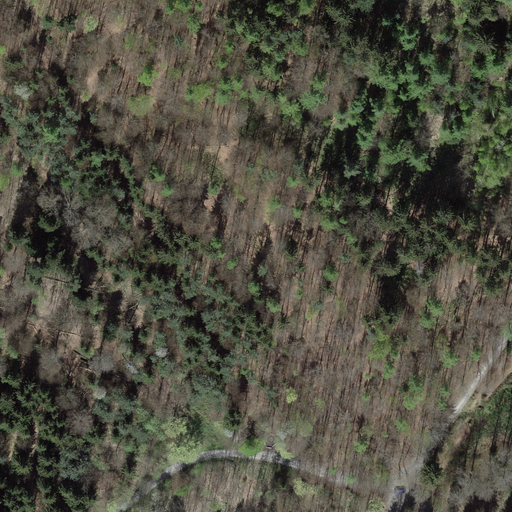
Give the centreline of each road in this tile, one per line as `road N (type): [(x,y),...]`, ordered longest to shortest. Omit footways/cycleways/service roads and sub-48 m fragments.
road 1 (track): [(329,406),(133,143),(6,0)]
road 2 (track): [(402,483),(225,453),(179,463),(117,511)]
road 3 (track): [(402,483),(511,332)]
